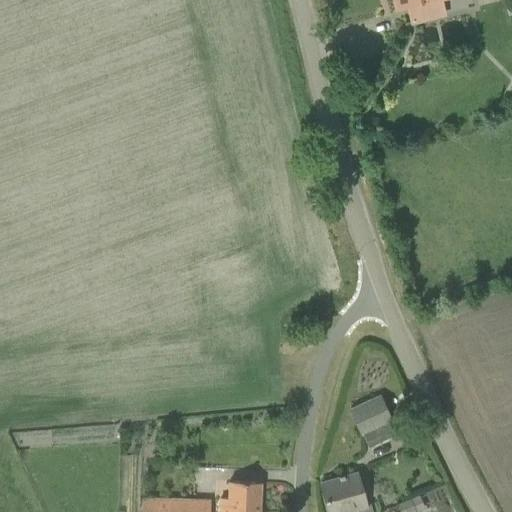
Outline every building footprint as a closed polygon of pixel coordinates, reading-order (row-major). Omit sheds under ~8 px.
[(391,0),(395,11),(406,8),(410,25),(446,17),(442,0),(391,0)] [(350,410),(361,434),(391,420),(380,396),(350,410)] [(371,511),(369,505),(366,506),(357,473),(344,477),(343,475),(339,477),(339,478),(320,484),(329,511),(371,511)] [(217,511),(259,511),(260,483),(227,481),(226,497),(218,496),(217,511)] [(191,499),(190,511),(208,511),(209,500),(191,499)] [(397,505),(399,511),(414,511),(409,500),(397,505)]
